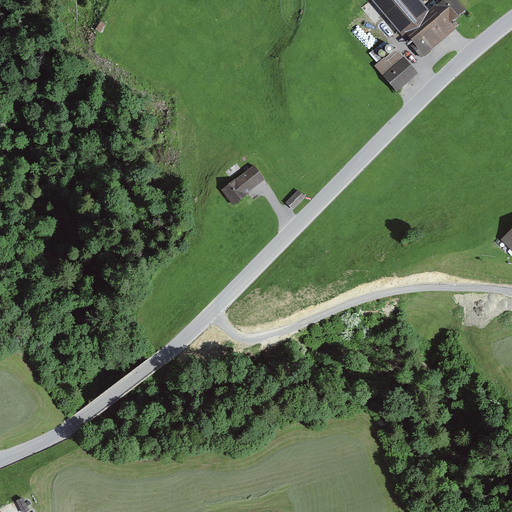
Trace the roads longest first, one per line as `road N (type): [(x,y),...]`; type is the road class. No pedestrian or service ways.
road 1 (residential): [(0,459),(69,428),(163,356),(511,20)]
road 2 (track): [(511,294),(460,286),(410,291),(269,336),(237,336),(211,313)]
